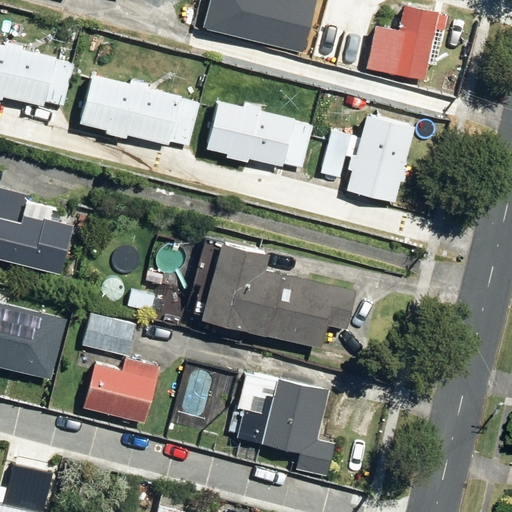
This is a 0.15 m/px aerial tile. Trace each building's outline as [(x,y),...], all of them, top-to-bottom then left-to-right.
[(314,0),(213,0),(206,26),(301,51),(314,0)] [(423,81),(438,14),(406,7),(401,33),(378,28),(369,69),(423,81)] [(362,29),(325,20),(317,55),(353,65),(362,29)] [(50,92),(73,98),(83,56),(60,51),(61,46),(26,38),(27,33),(10,29),(8,34),(0,31),(0,87),(6,89),(7,86),(49,96),(50,92)] [(131,127),(173,138),(174,133),(197,138),(206,96),(184,91),(185,87),(150,79),(151,75),(134,71),(132,75),(94,65),(83,114),(109,120),(108,125),(130,130),(131,127)] [(288,157),(309,162),(319,122),(297,117),(299,112),(264,103),(265,101),(247,96),(246,99),(218,93),(207,139),(230,145),(229,148),(252,154),(253,151),(287,160),(288,157)] [(399,195),(421,118),(374,105),(353,182),(399,195)] [(338,177),(348,132),(327,128),(318,172),(338,177)] [(0,248),(62,265),(75,219),(26,206),(31,190),(0,181),(0,248)] [(209,306),(328,338),(334,314),(353,318),(362,282),(269,258),(273,242),(228,230),(209,306)] [(155,292),(129,284),(123,304),(149,312),(155,292)] [(0,349),(61,368),(79,310),(0,286),(0,349)] [(87,338),(134,349),(141,318),(94,307),(87,338)] [(85,401),(148,417),(163,360),(128,351),(125,363),(97,356),(85,401)] [(297,462),(332,470),(340,438),(321,433),(331,385),(292,376),(247,365),(234,424),(240,426),(239,430),(265,437),(301,446),(297,462)] [(0,511),(44,511),(56,469),(16,459),(7,495),(0,493),(0,511)] [(219,511),(218,511),(164,497),(159,511),(219,511)]
